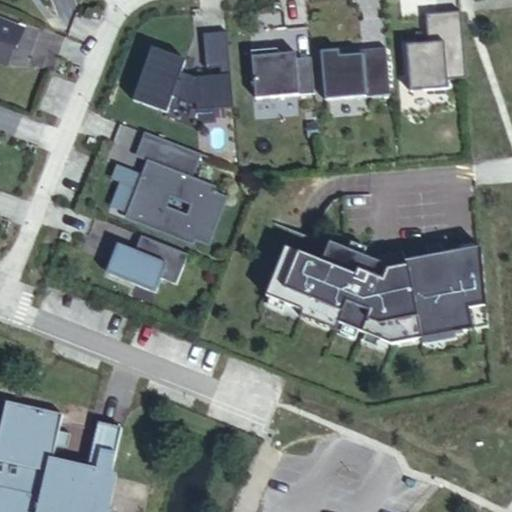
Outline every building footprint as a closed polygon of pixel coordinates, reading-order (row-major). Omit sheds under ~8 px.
[(408,47),(412,93),(449,90),(449,81),(467,79),(461,13),(427,16),(430,45),(408,47)] [(0,60),(6,63),(14,44),(17,45),(24,26),(0,16),(0,60)] [(187,59),(154,46),(135,98),(167,110),(174,94),(197,103),(198,108),(234,105),(227,32),(204,34),(208,68),(221,67),(222,74),(195,77),(197,88),(178,81),(187,59)] [(339,51),(329,52),(334,100),(391,95),(387,48),(369,50),(370,55),(347,57),(340,57),(339,51)] [(270,50),(252,51),(256,99),(315,93),(312,57),(297,58),(297,53),(277,54),(270,55),(270,50)] [(179,145),(158,137),(143,174),(168,184),(174,170),(193,178),(195,171),(172,162),(179,145)] [(179,145),(172,162),(195,171),(202,155),(179,145)] [(193,178),(174,170),(168,184),(143,174),(127,215),(141,220),(140,225),(194,245),(196,241),(210,246),(229,197),(215,192),(217,187),(193,178)] [(127,215),(125,220),(140,225),(141,220),(127,215)] [(188,255),(142,236),(136,252),(135,255),(120,249),(110,274),(156,292),(162,278),(177,283),(188,255)] [(287,249),(268,297),(303,311),(301,316),(335,330),(338,325),(389,345),(474,330),(471,310),(487,308),(482,248),(382,265),(329,244),(322,262),(287,249)] [(121,246),(120,249),(135,255),(136,252),(121,246)] [(471,310),(474,330),(489,327),(487,308),(471,310)] [(41,357),(28,353),(24,364),(36,368),(41,357)] [(0,511),(47,511),(48,510),(59,511),(100,511),(120,422),(97,417),(87,464),(53,457),(56,441),(68,444),(71,430),(59,427),(63,410),(6,398),(0,425),(0,511)]
